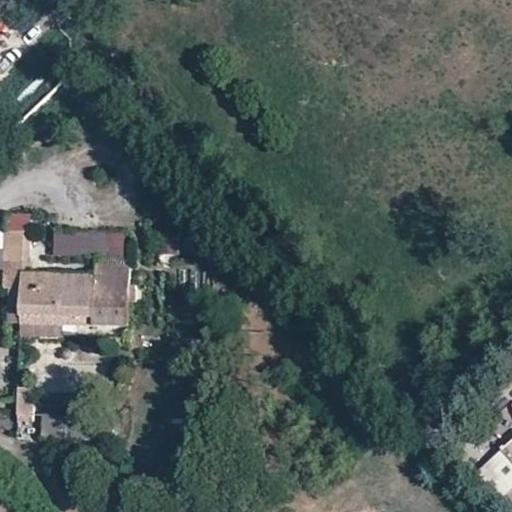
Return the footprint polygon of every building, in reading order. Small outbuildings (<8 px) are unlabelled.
[(96,256),(96,229),(55,229),(55,256),(96,256)] [(32,232),(5,232),(4,284),(10,284),(10,307),(24,307),(24,319),(97,322),(98,324),(115,325),(116,275),(32,274),(32,232)] [(179,241),(162,244),(163,254),(181,251),(179,241)] [(33,389),(19,389),(18,415),(34,416),(33,389)] [(114,416),(67,416),(67,439),(114,439),(114,416)] [(511,493),(511,459),(504,450),(473,479),(498,506),(511,493)] [(509,511),(511,510),(511,493),(498,506),(502,511),(509,511)]
